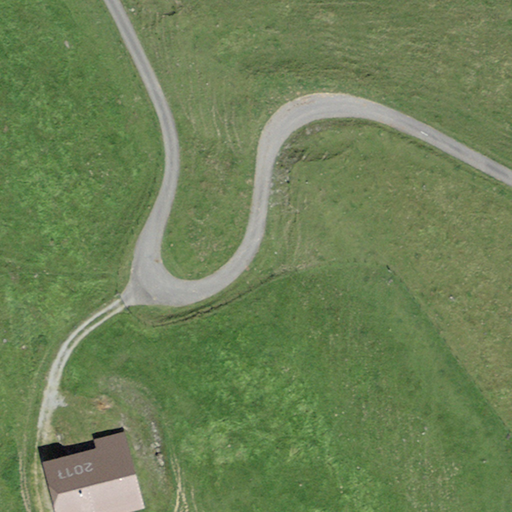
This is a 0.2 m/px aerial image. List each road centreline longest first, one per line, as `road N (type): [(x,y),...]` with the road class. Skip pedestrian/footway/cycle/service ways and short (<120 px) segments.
road 1 (track): [(110,0),(166,116),(170,141),(171,178),(147,278)]
road 2 (track): [(309,104),(287,114),(267,139),(243,249),(208,281),(183,289),(147,278)]
road 3 (track): [(511,180),(364,107),(309,104)]
road 4 (track): [(69,343),(53,376),(38,459),(44,511)]
